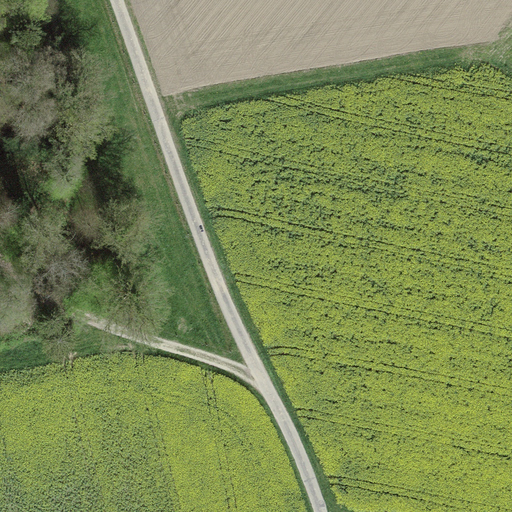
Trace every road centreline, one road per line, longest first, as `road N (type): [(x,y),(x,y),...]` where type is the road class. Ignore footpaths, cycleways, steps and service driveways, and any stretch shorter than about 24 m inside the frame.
road 1 (unclassified): [(114,0),(258,378),(318,511)]
road 2 (track): [(34,291),(180,356),(258,378)]
